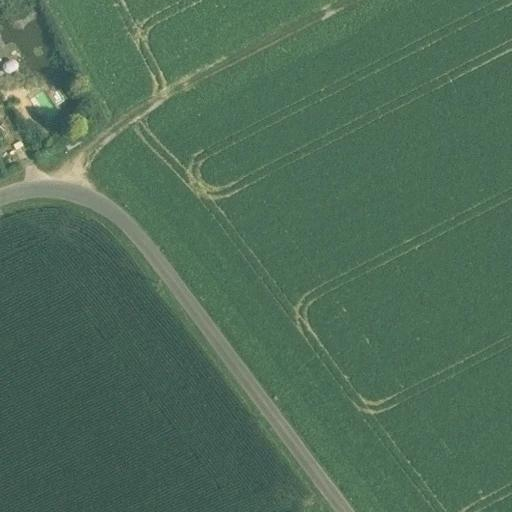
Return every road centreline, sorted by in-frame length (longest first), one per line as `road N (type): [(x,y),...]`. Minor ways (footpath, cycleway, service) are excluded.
road 1 (unclassified): [(348,511),(145,242),(69,187),(35,184),(0,199)]
road 2 (track): [(354,0),(86,146),(69,187)]
